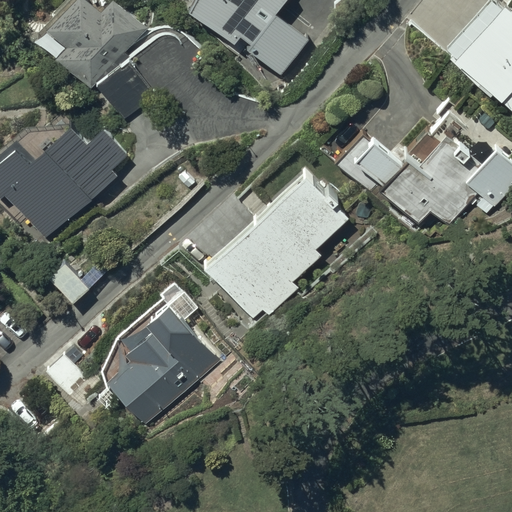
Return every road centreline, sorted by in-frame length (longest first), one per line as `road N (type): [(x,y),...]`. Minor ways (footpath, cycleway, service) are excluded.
road 1 (residential): [(402,0),(218,194),(0,395)]
road 2 (track): [(511,308),(392,366),(342,403),(308,470),(310,511)]
